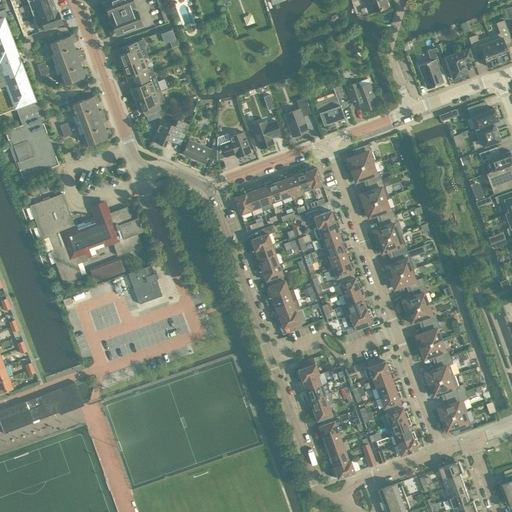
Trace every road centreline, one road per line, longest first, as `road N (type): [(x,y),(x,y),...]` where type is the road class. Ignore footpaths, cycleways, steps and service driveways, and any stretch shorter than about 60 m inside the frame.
road 1 (residential): [(341,503),(317,487),(208,187)]
road 2 (residential): [(441,452),(329,144)]
road 3 (residential): [(82,17),(21,40),(69,169),(130,148)]
road 4 (residential): [(187,308),(140,176)]
road 5 (residential): [(130,148),(82,17)]
road 6 (residential): [(208,187),(329,144)]
